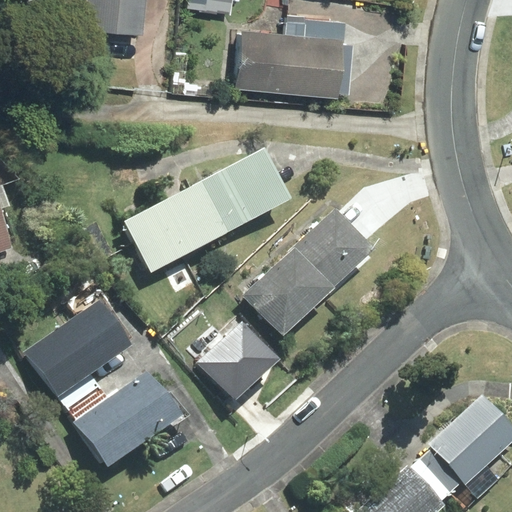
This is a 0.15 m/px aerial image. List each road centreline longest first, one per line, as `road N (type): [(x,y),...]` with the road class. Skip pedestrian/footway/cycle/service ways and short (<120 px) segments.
road 1 (residential): [(193,511),(261,466),(493,261)]
road 2 (residential): [(466,0),(452,60),(453,137),(493,261)]
